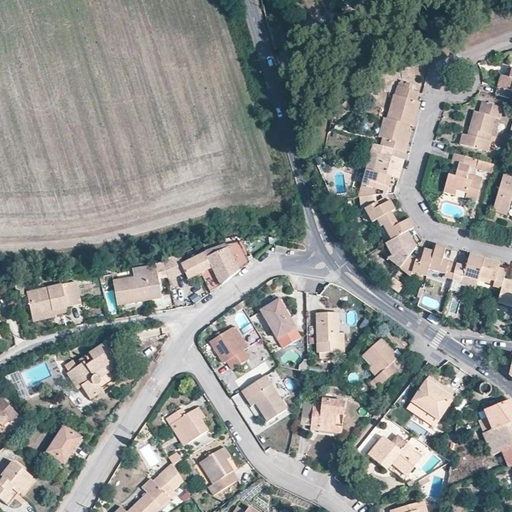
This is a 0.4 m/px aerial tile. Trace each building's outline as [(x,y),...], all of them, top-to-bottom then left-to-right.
[(349,0),(354,8),(368,0),(349,0)] [(286,39),(282,25),(269,29),(273,43),(286,39)] [(289,47),(287,39),(273,43),(275,51),(289,47)] [(506,90),(511,69),(509,68),(507,77),(501,75),(497,88),(506,90)] [(511,69),(506,90),(497,88),(495,95),(510,99),(511,92),(511,69)] [(413,126),(420,102),(417,102),(419,93),(412,91),(414,85),(406,83),(405,84),(399,83),(396,96),(394,95),(388,119),(413,126)] [(460,145),(488,152),(490,142),(488,142),(495,118),(500,119),(503,108),(483,102),(480,113),(475,111),(468,136),(463,134),(460,145)] [(404,144),(407,132),(411,133),(413,126),(388,119),(384,118),(380,131),(386,132),(384,139),(382,139),(381,146),(394,150),(396,142),(404,144)] [(406,153),(411,133),(407,132),(404,144),(396,142),(394,150),(406,153)] [(391,177),(398,179),(404,160),(392,156),(394,150),(381,146),(373,144),(371,152),(379,154),(373,172),(391,177)] [(406,153),(394,150),(392,156),(404,160),(406,153)] [(476,204),(483,177),(475,175),(480,161),(454,154),(451,164),(459,166),(456,176),(449,174),(443,193),(455,196),(457,191),(467,193),(465,201),(476,204)] [(388,187),(391,177),(373,172),(366,171),(359,198),(360,198),(375,196),(374,189),(376,184),(388,187)] [(493,211),(508,216),(511,201),(511,200),(511,178),(503,176),(493,211)] [(386,195),(388,187),(376,184),(374,189),(383,191),(382,195),(386,195)] [(379,207),(390,201),(386,195),(382,195),(384,198),(376,203),(379,207)] [(391,213),(395,210),(390,201),(379,207),(376,203),(375,196),(360,198),(362,211),(365,209),(373,223),(377,220),(391,213)] [(414,228),(409,219),(398,225),(391,213),(377,220),(381,227),(384,226),(392,241),(407,232),(414,228)] [(410,256),(416,248),(407,232),(392,241),(386,244),(393,256),(388,259),(400,268),(410,256)] [(220,286),(250,263),(240,243),(225,246),(204,254),(205,254),(182,266),(181,266),(185,274),(189,280),(202,274),(211,293),(220,286)] [(452,279),(456,265),(442,261),(446,248),(436,245),(433,253),(429,269),(445,274),(445,277),(452,279)] [(275,253),(287,255),(288,249),(276,246),(275,253)] [(429,269),(433,253),(424,250),(421,261),(415,260),(410,256),(400,268),(411,277),(412,273),(427,277),(429,269)] [(478,277),(484,259),(469,255),(466,267),(456,265),(452,279),(449,291),(459,293),(461,285),(463,277),(478,281),(478,277)] [(177,256),(165,262),(169,279),(185,274),(181,266),(182,266),(177,256)] [(504,280),(506,271),(499,269),(500,263),(484,259),(478,277),(494,282),(493,287),(501,289),(504,280)] [(162,298),(156,266),(133,270),(134,278),(113,281),(118,306),(162,298)] [(475,289),(478,281),(463,277),(461,285),(475,289)] [(403,286),(392,278),(387,285),(398,293),(403,286)] [(511,281),(504,280),(501,289),(497,303),(511,307),(511,281)] [(62,286),(27,294),(31,314),(52,309),(53,312),(67,309),(67,307),(80,304),(75,284),(62,287),(62,286)] [(260,311),(282,348),(300,338),(296,330),(279,300),(260,311)] [(52,309),(31,314),(33,323),(55,318),(55,316),(68,313),(67,309),(53,312),(52,309)] [(317,353),(344,352),(344,333),(339,333),(338,313),(316,314),(317,353)] [(232,371),(249,360),(243,351),(247,348),(233,327),(210,342),(224,364),(227,362),(232,371)] [(373,380),(379,387),(398,370),(393,364),(398,358),(394,353),(382,340),(363,357),(378,376),(373,380)] [(90,400),(103,391),(99,385),(100,385),(101,384),(101,383),(102,383),(102,382),(102,380),(101,379),(100,378),(120,365),(106,343),(79,361),(82,365),(67,375),(77,390),(82,386),(90,400)] [(402,355),(397,349),(394,353),(398,358),(402,355)] [(289,409),(267,376),(242,392),(252,407),(256,404),(269,423),(289,409)] [(455,393),(429,376),(427,379),(452,397),(455,393)] [(411,402),(440,421),(455,398),(452,397),(427,379),(411,402)] [(492,390),(491,388),(490,386),(488,385),(486,384),(484,384),(482,385),(480,386),(479,388),(479,391),(480,393),(481,395),(483,396),(485,396),(488,396),(490,394),(491,393),(492,390)] [(310,431),(342,434),(345,401),(322,399),(321,405),(315,404),(315,401),(303,400),(301,425),(307,426),(308,415),(312,415),(310,431)] [(11,423),(19,416),(5,400),(0,404),(0,425),(1,425),(3,427),(9,422),(11,423)] [(511,423),(511,403),(509,401),(485,410),(488,418),(479,422),(484,435),(511,423)] [(440,421),(411,402),(407,408),(436,427),(440,421)] [(199,407),(186,415),(183,408),(166,418),(170,425),(175,422),(188,444),(209,431),(202,419),(205,417),(199,407)] [(188,444),(175,422),(170,425),(183,447),(188,444)] [(511,448),(511,423),(484,435),(492,456),(502,452),(511,448)] [(65,464),(81,439),(64,427),(47,453),(65,464)] [(393,465),(407,476),(422,457),(407,445),(409,443),(398,435),(392,443),(383,436),(368,455),(388,471),(389,469),(393,465)] [(213,496),(239,480),(227,460),(231,457),(225,447),(199,463),(213,484),(208,487),(213,496)] [(441,454),(451,461),(453,453),(445,448),(441,454)] [(511,466),(511,448),(502,452),(508,468),(511,466)] [(178,453),(169,457),(173,465),(182,461),(178,453)] [(0,499),(6,504),(12,497),(9,494),(12,490),(19,495),(32,477),(13,462),(1,476),(0,474),(0,499)] [(185,482),(174,465),(161,477),(171,488),(175,492),(185,482)] [(407,476),(393,465),(389,469),(403,481),(407,476)] [(157,511),(171,500),(165,494),(171,488),(161,477),(159,475),(153,481),(151,479),(142,488),(148,493),(128,511),(126,511),(121,507),(116,511),(157,511)] [(421,487),(430,481),(428,476),(418,482),(421,487)] [(389,511),(428,511),(425,501),(390,511),(389,511)]
